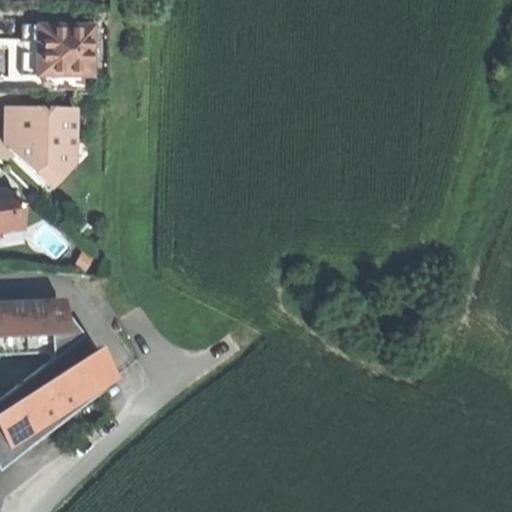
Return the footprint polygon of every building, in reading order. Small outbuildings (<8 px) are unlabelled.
[(89,76),(90,26),(35,26),(34,76),(89,76)] [(74,110),(4,108),(3,135),(8,135),(8,149),(49,188),(72,165),(53,148),(53,136),(73,137),(74,110)] [(0,231),(20,229),(16,202),(11,202),(11,197),(3,192),(0,192),(0,231)] [(53,301),(0,303),(0,355),(24,354),(38,343),(67,320),(53,301)] [(59,353),(0,398),(0,453),(16,441),(24,450),(38,439),(31,430),(46,418),(53,427),(70,414),(63,405),(79,393),(85,402),(93,396),(59,353)]
